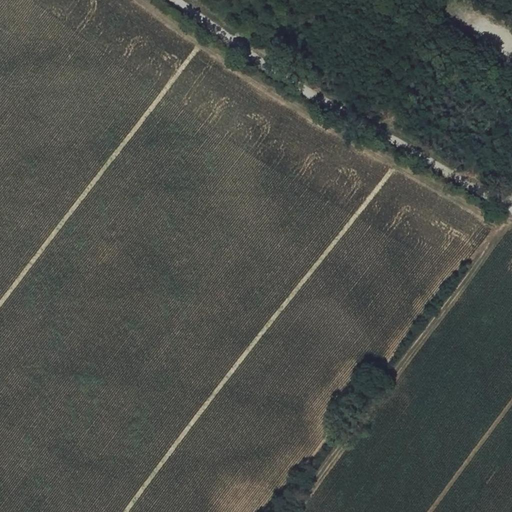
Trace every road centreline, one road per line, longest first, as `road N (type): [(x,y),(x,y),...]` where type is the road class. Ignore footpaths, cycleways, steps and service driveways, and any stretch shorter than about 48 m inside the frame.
road 1 (track): [(176,0),(282,77),(511,206)]
road 2 (track): [(290,511),(511,217)]
